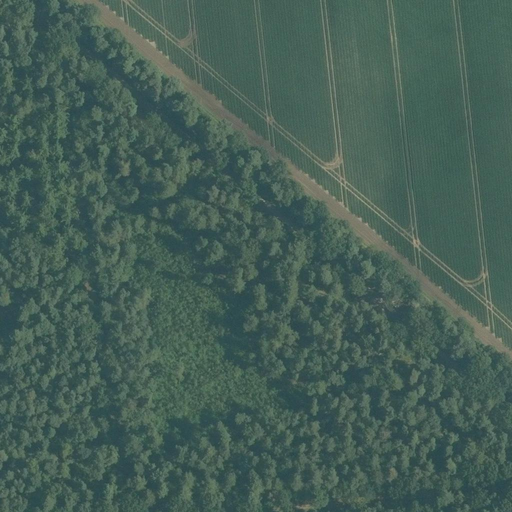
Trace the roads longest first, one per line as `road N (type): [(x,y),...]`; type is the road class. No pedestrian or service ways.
road 1 (track): [(511,417),(27,0)]
road 2 (track): [(78,272),(96,290),(132,511)]
road 3 (track): [(215,511),(380,498)]
road 4 (track): [(380,498),(508,485)]
